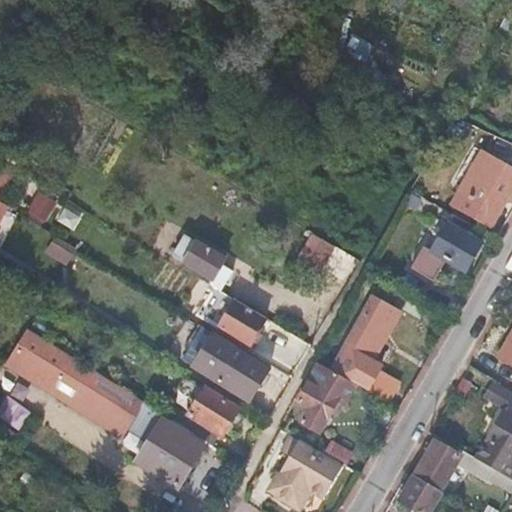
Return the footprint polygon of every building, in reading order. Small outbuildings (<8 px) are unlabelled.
[(497,215),(511,189),(511,167),(485,151),(461,195),(497,215)] [(0,199),(0,227),(13,207),(0,199)] [(466,269),(482,241),(449,222),(433,249),(426,244),(413,266),(435,280),(448,258),(466,269)] [(316,225),(301,250),(322,262),(337,237),(316,225)] [(184,267),(211,283),(223,263),(226,258),(211,248),(212,247),(210,246),(209,247),(187,234),(175,255),(187,262),(184,267)] [(52,236),(45,256),(70,265),(77,245),(52,236)] [(223,263),(211,283),(216,286),(222,290),(234,270),(223,263)] [(250,345),(267,316),(236,298),(222,290),(216,286),(199,314),(219,327),(250,345)] [(334,370),(351,381),(356,383),(369,391),(382,368),(360,354),(369,338),(378,344),(387,328),(384,326),(394,308),(376,297),(334,370)] [(167,416),(31,330),(9,365),(123,436),(128,428),(151,441),(164,421),(167,416)] [(215,332),(194,367),(218,381),(250,401),(270,367),(269,367),(270,365),(268,364),(267,365),(239,347),(215,332)] [(511,332),(498,357),(511,364),(511,332)] [(334,370),(320,362),(298,400),(309,406),(300,420),(318,431),(338,399),(344,403),(356,383),(351,381),(334,370)] [(504,474),(511,461),(511,390),(502,384),(489,377),(479,393),(506,409),(477,459),(504,474)] [(207,389),(204,394),(184,427),(206,441),(214,429),(224,435),(239,410),(207,389)] [(164,421),(151,441),(138,461),(179,488),(204,447),(164,421)] [(296,440),(281,431),(272,445),(289,456),(271,487),(299,504),(309,487),(324,496),(343,463),(298,438),(296,440)] [(441,490),(458,462),(462,456),(435,441),(401,501),(420,511),(429,511),(442,492),(441,490)] [(511,490),(511,479),(504,474),(477,459),(464,451),(462,456),(458,462),(486,478),(487,477),(511,490)]
